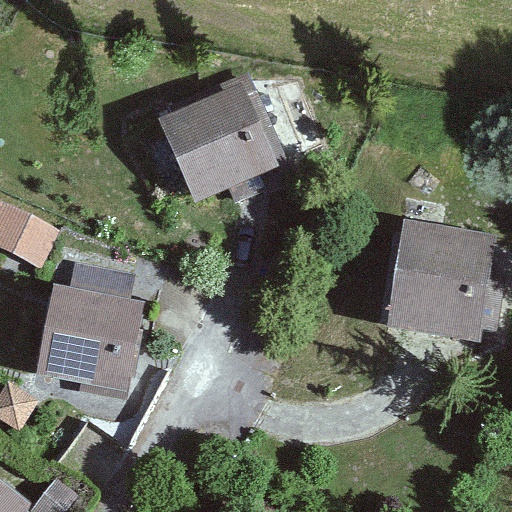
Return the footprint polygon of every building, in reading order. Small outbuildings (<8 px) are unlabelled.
[(152,133),(175,203),(260,175),(237,105),(152,133)] [(0,247),(40,267),(58,231),(0,201),(0,247)] [(474,253),(402,237),(384,325),(455,340),(474,253)] [(53,282),(35,369),(127,387),(145,300),(53,282)] [(0,511),(24,511),(34,501),(0,474),(0,511)]
